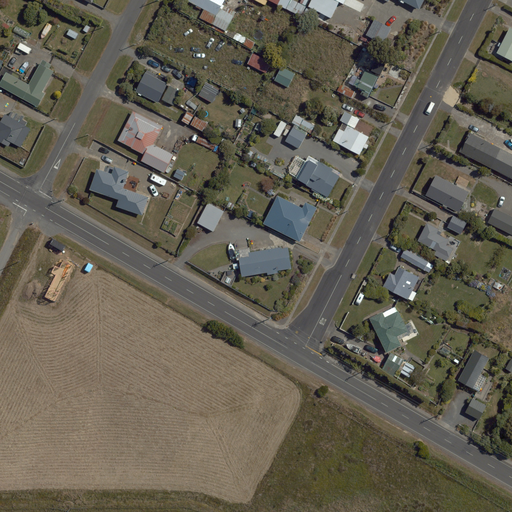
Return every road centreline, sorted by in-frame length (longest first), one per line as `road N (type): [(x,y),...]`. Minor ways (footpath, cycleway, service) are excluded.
road 1 (residential): [(300,355),(479,0)]
road 2 (residential): [(33,200),(300,355)]
road 3 (residential): [(300,355),(511,478)]
road 4 (residential): [(33,200),(138,0)]
